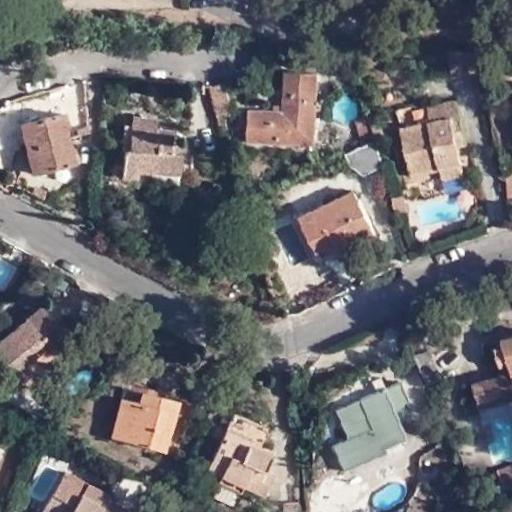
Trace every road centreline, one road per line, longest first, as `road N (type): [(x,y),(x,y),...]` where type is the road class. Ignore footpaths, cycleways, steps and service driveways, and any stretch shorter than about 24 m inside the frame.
road 1 (residential): [(511,251),(274,338),(0,200)]
road 2 (residential): [(0,95),(15,75),(104,57),(209,64)]
